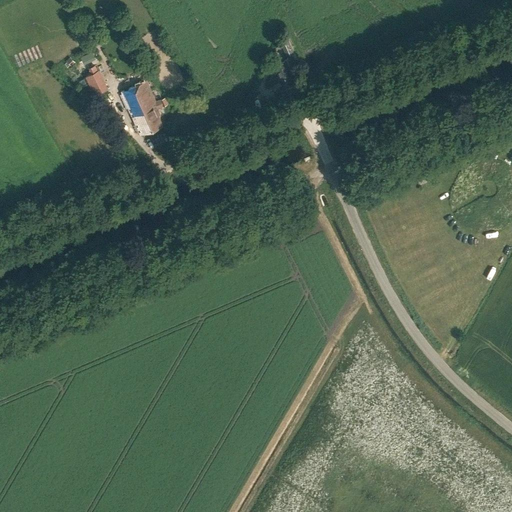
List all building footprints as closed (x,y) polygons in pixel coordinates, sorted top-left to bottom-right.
[(281,41),(287,55),(295,51),(289,38),(281,41)] [(280,79),(283,84),(294,79),(286,59),(278,62),(277,61),(273,62),(278,74),(276,75),(278,80),(280,79)] [(98,70),(95,64),(88,68),(91,73),(85,76),(95,96),(109,89),(99,69),(98,70)] [(121,91),(140,134),(162,124),(158,115),(160,114),(157,108),(160,107),(161,105),(167,103),(164,97),(155,100),(146,80),(121,91)] [(273,100),(262,105),(264,109),(275,104),(273,100)]
